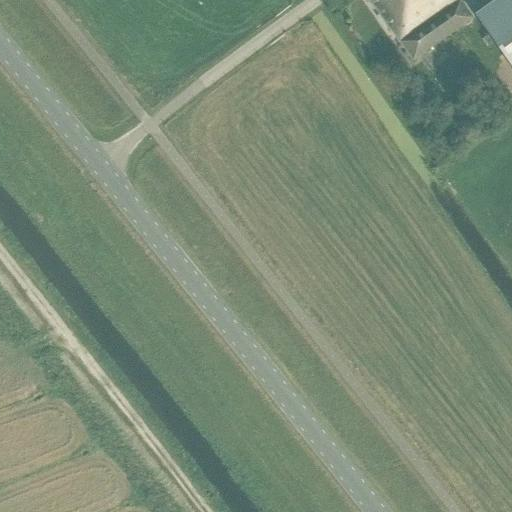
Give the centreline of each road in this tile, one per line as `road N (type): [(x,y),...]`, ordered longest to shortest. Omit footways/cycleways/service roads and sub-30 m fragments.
road 1 (tertiary): [(375,511),(0,44)]
road 2 (track): [(61,331),(203,511)]
